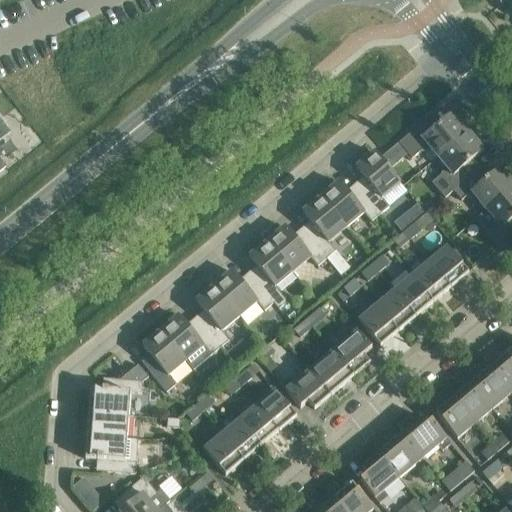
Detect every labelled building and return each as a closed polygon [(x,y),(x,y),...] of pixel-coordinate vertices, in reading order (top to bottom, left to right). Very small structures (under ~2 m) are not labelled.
[(421,125),(399,144),(412,160),(421,152),(427,152),(430,150),(437,158),(468,133),(465,129),(467,125),(461,117),(456,118),(453,114),(428,135),(421,125)] [(0,172),(7,167),(0,158),(0,141),(1,140),(11,133),(0,119),(0,172)] [(483,151),(482,149),(480,147),(482,143),(476,135),(471,136),(468,133),(437,158),(445,167),(441,170),(441,176),(432,183),(445,199),(453,192),(467,181),(459,171),(483,151)] [(362,194),(380,215),(390,207),(382,198),(400,184),(374,153),(356,168),(371,186),(362,194)] [(474,174),(467,181),(453,192),(461,201),(468,196),(474,204),(478,201),(486,211),(511,189),(511,185),(499,170),(482,184),(474,174)] [(372,222),(380,215),(362,194),(353,201),(339,183),(321,198),(346,229),(364,213),(372,222)] [(485,229),(499,247),(511,236),(511,189),(486,211),(494,221),(485,229)] [(329,243),(346,229),(321,198),(303,213),(317,231),(309,237),(328,259),(336,252),(329,243)] [(414,224),(404,233),(410,240),(420,232),(414,224)] [(285,228),(267,243),(292,273),(311,258),(318,267),(328,259),(309,237),(300,245),(285,228)] [(404,233),(393,242),(399,249),(410,240),(404,233)] [(275,288),(292,273),(267,243),(249,258),(264,275),(256,282),(274,303),(279,309),(287,302),(275,288)] [(429,263),(450,289),(468,274),(447,248),(429,263)] [(382,257),(372,266),(378,273),(388,264),(382,257)] [(429,263),(411,278),(433,304),(450,289),(429,263)] [(367,282),(378,273),(372,266),(361,275),(367,282)] [(264,312),(274,303),(256,282),(247,290),(232,272),(214,287),(240,317),(257,303),(264,312)] [(394,292),(415,318),(433,304),(411,278),(394,292)] [(354,281),(343,290),(349,297),(360,288),(354,281)] [(201,328),(219,350),(229,341),(222,332),(240,317),(214,287),(196,302),(211,320),(201,328)] [(377,307),(398,333),(415,318),(394,292),(377,307)] [(358,322),(380,348),(398,333),(377,307),(358,322)] [(306,320),(313,328),(325,317),(319,310),(306,320)] [(201,328),(193,334),(178,317),(160,332),(186,362),(193,371),(219,350),(201,328)] [(300,338),(313,328),(306,320),(294,331),(300,338)] [(371,350),(352,327),(344,334),(348,340),(333,352),(354,377),(370,364),(364,356),(371,350)] [(157,334),(142,347),(157,364),(148,372),(166,393),(175,386),(168,377),(183,365),(157,334)] [(256,356),(262,364),(275,353),(269,346),(256,356)] [(333,352),(309,372),(330,397),(354,377),(333,352)] [(510,396),(511,393),(511,362),(506,355),(488,370),(510,396)] [(88,413),(128,416),(130,394),(141,395),(142,383),(148,378),(138,366),(119,381),(114,380),(113,392),(108,391),(102,391),(90,390),(88,413)] [(510,396),(488,370),(471,384),(492,410),(510,396)] [(235,380),(241,387),(252,379),(245,371),(235,380)] [(281,386),(300,409),(308,403),(314,410),(330,397),(309,372),(294,385),(290,379),(281,386)] [(230,396),(241,387),(235,380),(224,389),(230,396)] [(475,425),(492,410),(471,384),(453,399),(475,425)] [(257,407),(278,432),(296,417),(275,392),(257,407)] [(197,406),(203,413),(213,404),(207,397),(197,406)] [(475,425),(453,399),(435,414),(457,440),(475,425)] [(186,414),(192,422),(203,413),(197,406),(186,414)] [(257,407),(239,421),(261,447),(278,432),(257,407)] [(88,413),(87,436),(126,439),(128,416),(88,413)] [(180,420),(167,418),(166,427),(180,428),(180,420)] [(222,436),(243,462),(261,447),(239,421),(222,436)] [(451,445),(431,422),(424,428),(417,421),(401,435),(422,459),(437,447),(442,452),(451,445)] [(401,435),(378,454),(398,479),(422,459),(401,435)] [(135,475),(136,463),(138,440),(126,439),(87,436),(85,460),(97,460),(97,461),(102,461),(108,461),(107,473),(135,475)] [(225,477),(243,462),(222,436),(204,451),(225,477)] [(502,436),(492,445),(498,453),(509,444),(502,436)] [(498,453),(492,445),(481,454),(487,461),(498,453)] [(398,479),(378,454),(362,468),(368,475),(360,482),(379,504),(388,497),(383,492),(398,479)] [(492,465),(482,474),(492,486),(502,477),(498,473),(511,461),(511,460),(506,454),(492,465)] [(195,497),(206,487),(213,481),(207,474),(200,480),(189,489),(195,497)] [(84,478),(72,488),(79,496),(91,487),(84,478)] [(157,511),(166,505),(170,502),(160,490),(156,494),(143,478),(122,496),(129,505),(121,511),(157,511)] [(449,480),(444,485),(450,493),(456,488),(449,480)] [(370,511),(373,510),(352,484),(334,499),(344,511),(370,511)] [(459,492),(466,500),(476,491),(470,484),(459,492)] [(455,509),(466,500),(459,492),(449,501),(455,509)] [(431,511),(440,505),(438,502),(433,497),(422,507),(426,511),(431,511)] [(344,511),(334,499),(317,511),(344,511)]
